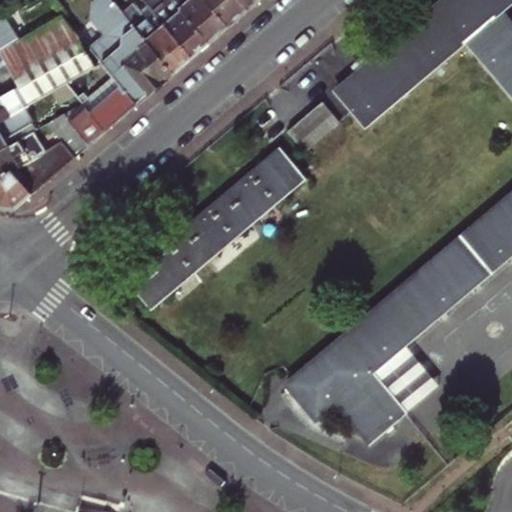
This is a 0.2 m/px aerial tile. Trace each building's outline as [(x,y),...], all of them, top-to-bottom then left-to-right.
[(174,75),(122,14),(110,0),(98,0),(92,5),(91,20),(104,37),(89,50),(101,63),(137,106),(174,75)] [(142,0),(139,0),(122,14),(174,75),(193,59),(142,0)] [(210,45),(172,0),(142,0),(193,59),(210,45)] [(172,0),(210,45),(230,29),(205,0),(172,0)] [(205,0),(230,29),(249,12),(239,0),(205,0)] [(239,0),(249,12),(263,0),(239,0)] [(370,444),(406,414),(375,376),(407,349),(511,258),(511,17),(505,10),(511,4),(511,0),(451,0),(341,92),(368,125),(468,41),(511,94),(511,198),(293,386),(322,421),(340,407),(370,444)] [(0,122),(20,111),(59,88),(67,83),(95,67),(80,38),(60,16),(19,40),(3,49),(0,50),(0,63),(15,90),(0,98),(0,122)] [(0,37),(0,43),(3,49),(19,40),(13,30),(0,37)] [(95,67),(67,83),(83,103),(63,115),(90,146),(137,106),(101,63),(95,67)] [(290,135),(306,155),(340,128),(323,107),(290,135)] [(3,138),(28,124),(20,111),(0,122),(0,151),(8,147),(3,138)] [(63,115),(47,124),(63,143),(76,158),(90,146),(63,115)] [(33,133),(28,124),(3,138),(8,147),(26,137),(33,133)] [(21,168),(38,158),(26,137),(8,147),(21,168)] [(0,207),(14,210),(76,158),(63,143),(38,158),(21,168),(0,179),(0,207)] [(0,179),(21,168),(8,147),(0,151),(0,179)] [(293,194),(269,165),(146,268),(170,297),(238,241),(293,194)] [(375,376),(406,414),(438,387),(407,349),(375,376)]
